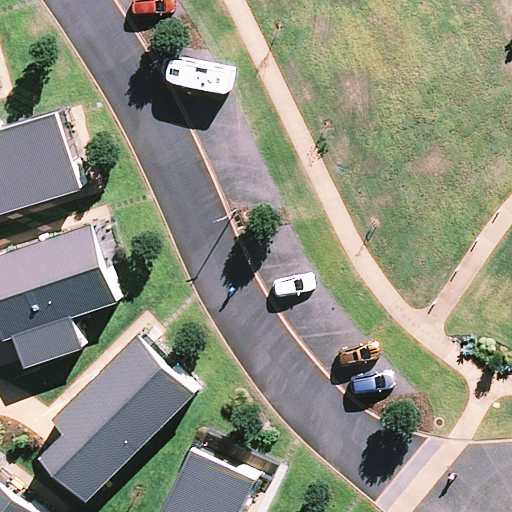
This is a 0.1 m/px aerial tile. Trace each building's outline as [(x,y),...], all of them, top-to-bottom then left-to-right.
[(0,212),(88,185),(65,110),(0,130),(0,212)] [(96,223),(0,254),(0,309),(9,337),(19,334),(30,364),(86,345),(76,315),(122,299),(96,223)] [(88,497),(199,389),(147,336),(61,419),(76,434),(51,459),(88,497)] [(245,511),(265,474),(201,442),(166,511),(245,511)] [(45,511),(0,479),(0,511),(45,511)]
